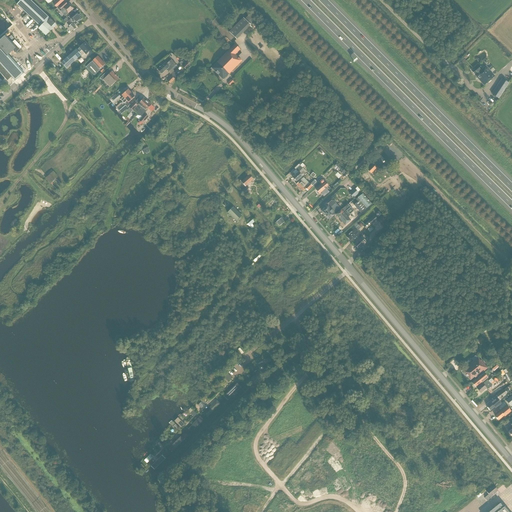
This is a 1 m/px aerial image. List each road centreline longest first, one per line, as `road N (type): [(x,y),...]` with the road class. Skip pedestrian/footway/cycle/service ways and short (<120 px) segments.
road 1 (tertiary): [(349,268),(244,144),(151,79),(95,16)]
road 2 (motorway): [(305,0),(511,205)]
road 3 (motorway): [(511,187),(323,0)]
road 4 (tertiary): [(511,461),(349,268)]
road 5 (track): [(295,316),(313,358),(401,469),(396,511)]
road 6 (track): [(361,511),(336,497),(296,502),(257,458),(259,434),(298,383)]
road 7 (track): [(0,208),(65,117),(38,68)]
road 8 (unclassified): [(349,268),(233,374)]
road 9 (residential): [(0,102),(91,20)]
